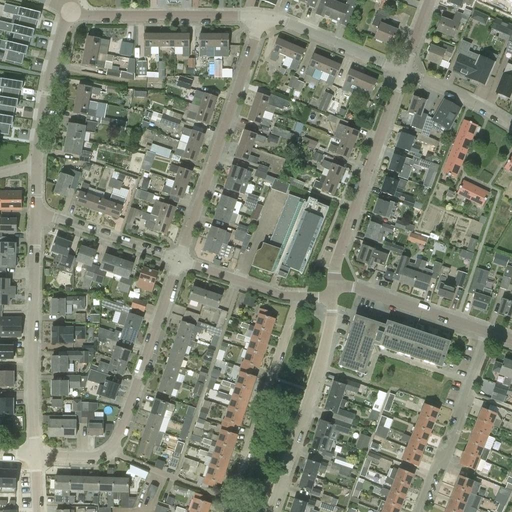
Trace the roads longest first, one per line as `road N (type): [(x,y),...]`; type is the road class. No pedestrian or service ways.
road 1 (residential): [(34,455),(113,453),(178,260)]
road 2 (residential): [(178,260),(264,17)]
road 3 (residential): [(34,455),(38,209)]
road 4 (residential): [(269,511),(321,360),(332,290)]
road 5 (residential): [(332,290),(402,72)]
road 6 (residential): [(294,296),(226,511)]
road 7 (residential): [(264,17),(68,13)]
road 8 (residential): [(489,333),(451,447),(433,464),(415,511)]
road 9 (residential): [(489,333),(353,287),(332,290)]
road 10 (residential): [(178,260),(38,209)]
road 11 (residential): [(402,72),(264,17)]
road 12 (residential): [(40,157),(44,104),(68,13)]
road 13 (residential): [(511,126),(402,72)]
road 14 (residential): [(294,296),(178,260)]
